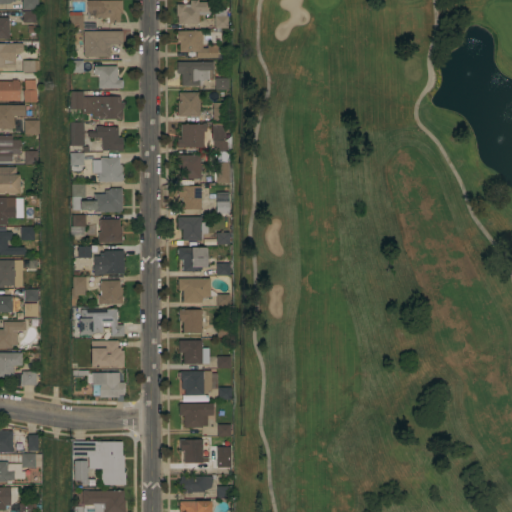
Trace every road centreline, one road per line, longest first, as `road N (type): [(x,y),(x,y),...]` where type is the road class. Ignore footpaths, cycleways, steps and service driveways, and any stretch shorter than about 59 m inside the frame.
road 1 (tertiary): [(153,422),(150,0)]
road 2 (residential): [(0,403),(78,419),(153,422)]
